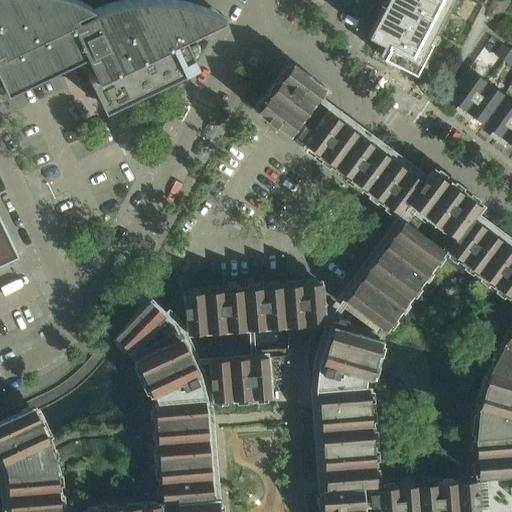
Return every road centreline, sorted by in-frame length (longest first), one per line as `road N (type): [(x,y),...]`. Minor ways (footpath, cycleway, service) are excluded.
road 1 (residential): [(81,326),(255,18)]
road 2 (residential): [(511,208),(357,95)]
road 3 (residential): [(81,326),(0,158)]
